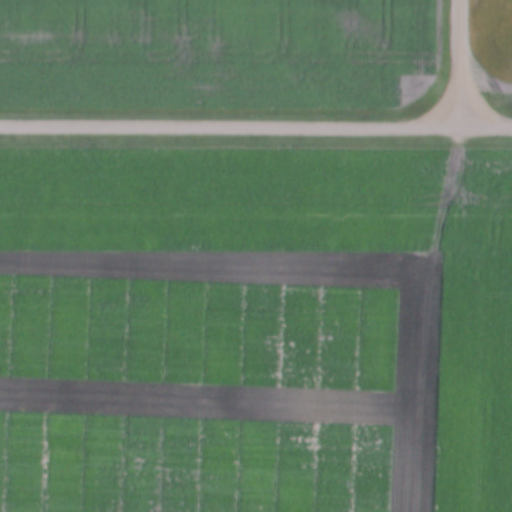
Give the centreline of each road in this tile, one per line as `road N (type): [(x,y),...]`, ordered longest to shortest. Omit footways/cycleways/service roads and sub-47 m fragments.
road 1 (residential): [(511,128),(0,126)]
road 2 (residential): [(440,128),(441,0)]
